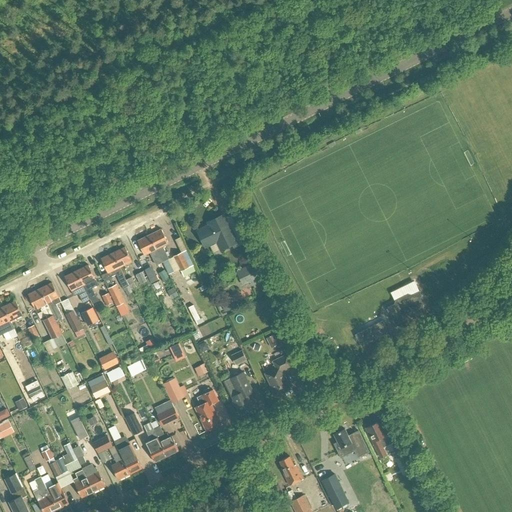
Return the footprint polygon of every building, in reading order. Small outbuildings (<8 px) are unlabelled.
[(198,231),(205,246),(219,240),(224,248),(237,242),(224,214),(208,222),(210,225),(207,225),(204,226),(202,228),(198,231)] [(169,258),(163,246),(169,243),(161,229),(150,234),(157,249),(169,274),(174,271),(168,259),(169,258)] [(145,255),(157,249),(150,234),(138,240),(145,255)] [(113,252),(129,285),(134,282),(132,277),(126,279),(120,267),(132,261),(125,246),(113,252)] [(187,249),(173,256),(181,271),(195,265),(187,249)] [(113,252),(101,258),(110,277),(116,274),(123,288),(129,285),(113,252)] [(253,263),(236,271),(243,286),(250,282),(251,286),(261,282),(253,263)] [(77,270),(86,290),(98,284),(89,264),(77,270)] [(153,283),(160,279),(153,266),(146,269),(153,283)] [(166,269),(160,272),(165,282),(171,280),(166,269)] [(90,297),(86,290),(77,270),(65,276),(74,296),(81,292),(82,294),(81,297),(83,302),(91,299),(90,297)] [(136,275),(141,284),(148,281),(143,271),(136,275)] [(57,304),(62,301),(52,282),(40,288),(47,303),(56,321),(63,317),(57,304)] [(116,284),(108,288),(121,316),(130,312),(116,284)] [(40,288),(28,294),(36,309),(41,306),(47,318),(44,319),(53,338),(62,333),(56,321),(47,303),(40,288)] [(420,291),(388,307),(396,324),(429,308),(420,291)] [(102,295),(106,305),(113,302),(108,292),(102,295)] [(95,295),(90,297),(91,299),(92,303),(98,300),(95,295)] [(16,300),(4,306),(11,320),(23,315),(16,300)] [(196,305),(191,306),(197,324),(202,322),(196,305)] [(4,306),(0,307),(0,325),(11,320),(4,306)] [(82,312),(88,325),(99,320),(93,307),(82,312)] [(82,328),(73,310),(65,313),(78,340),(86,336),(82,328)] [(383,321),(356,334),(362,347),(389,333),(383,321)] [(40,335),(34,325),(28,328),(34,338),(40,335)] [(22,330),(17,333),(20,339),(25,336),(22,330)] [(278,344),(274,334),(266,338),(271,348),(278,344)] [(205,340),(198,344),(203,352),(210,348),(205,340)] [(183,352),(179,343),(169,347),(174,357),(183,352)] [(241,350),(231,355),(236,365),(246,359),(241,350)] [(273,361),(276,368),(265,373),(273,389),(271,389),(275,397),(283,393),(283,392),(290,388),(282,370),(293,365),(287,354),(273,361)] [(105,369),(119,362),(116,355),(101,362),(105,369)] [(133,375),(146,370),(142,360),(129,365),(133,375)] [(196,368),(200,376),(209,371),(205,363),(196,368)] [(113,382),(127,375),(122,365),(108,372),(113,382)] [(79,384),(72,371),(61,377),(67,389),(79,384)] [(232,396),(233,399),(232,401),(234,405),(237,405),(241,414),(254,408),(247,395),(253,392),(243,371),(230,378),(238,393),(232,396)] [(163,384),(172,403),(185,397),(175,378),(163,384)] [(33,401),(46,397),(40,380),(28,385),(33,401)] [(105,380),(90,386),(96,398),(110,391),(105,380)] [(201,404),(195,407),(207,431),(221,424),(211,404),(218,400),(213,389),(198,397),(201,404)] [(68,391),(52,398),(71,445),(81,441),(72,419),(69,421),(63,405),(72,401),(68,391)] [(27,407),(23,398),(15,401),(20,410),(27,407)] [(174,405),(157,414),(163,425),(180,417),(174,405)] [(0,420),(11,417),(9,409),(0,411),(0,420)] [(143,430),(134,412),(125,417),(134,434),(143,430)] [(80,416),(73,420),(81,439),(89,435),(80,416)] [(14,430),(9,420),(0,424),(0,436),(0,437),(14,430)] [(364,428),(371,440),(379,457),(385,454),(382,447),(392,442),(387,433),(385,434),(379,421),(364,428)] [(167,456),(153,428),(154,428),(150,422),(144,425),(147,431),(147,432),(151,440),(146,443),(155,462),(167,456)] [(153,428),(167,456),(179,450),(172,436),(166,438),(160,425),(154,429),(154,428),(153,428)] [(352,441),(345,428),(333,434),(340,447),(343,446),(346,451),(348,450),(349,452),(358,448),(354,440),(352,441)] [(107,434),(93,442),(99,453),(113,446),(107,434)] [(114,441),(120,452),(130,474),(142,468),(130,444),(124,446),(120,438),(114,441)] [(401,441),(391,446),(397,458),(406,453),(406,452),(410,450),(404,439),(401,441)] [(77,458),(69,442),(64,445),(72,461),(77,458)] [(54,456),(49,448),(42,451),(46,460),(54,456)] [(113,455),(117,462),(111,465),(118,479),(130,474),(120,452),(113,455)] [(30,455),(24,457),(31,471),(36,468),(30,455)] [(56,460),(62,473),(68,470),(62,457),(56,460)] [(282,468),(280,469),(288,486),(302,480),(295,465),(292,466),(288,458),(279,462),(282,468)] [(50,464),(56,476),(62,473),(56,461),(50,464)] [(82,468),(83,469),(94,491),(106,486),(96,466),(94,467),(93,463),(82,468)] [(75,483),(82,497),(94,491),(83,469),(78,472),(80,476),(74,479),(75,483)] [(338,473),(324,479),(336,509),(350,503),(338,473)] [(23,486),(21,487),(14,474),(4,479),(14,499),(8,502),(13,511),(28,511),(22,498),(27,495),(23,486)] [(43,511),(51,511),(57,509),(50,495),(47,487),(41,476),(36,479),(40,488),(36,491),(35,493),(39,500),(38,501),(43,511)] [(50,495),(57,509),(69,503),(62,489),(59,482),(47,487),(50,495)] [(291,502),(296,511),(312,511),(305,495),(291,502)]
